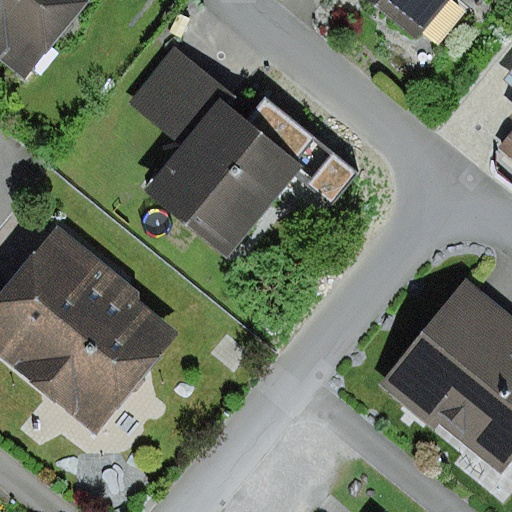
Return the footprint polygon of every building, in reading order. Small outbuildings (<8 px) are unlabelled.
[(0,0),(0,54),(27,76),(88,0),(0,0)] [(453,0),(371,0),(421,40),(453,0)] [(169,134),(215,81),(179,51),(133,104),(169,134)] [(151,189),(231,257),(306,168),(226,101),(151,189)] [(133,275),(57,217),(0,291),(0,360),(101,438),(182,334),(142,303),(142,294),(127,283),(133,275)] [(511,315),(467,278),(379,385),(437,432),(443,425),(503,474),(511,463),(511,315)]
